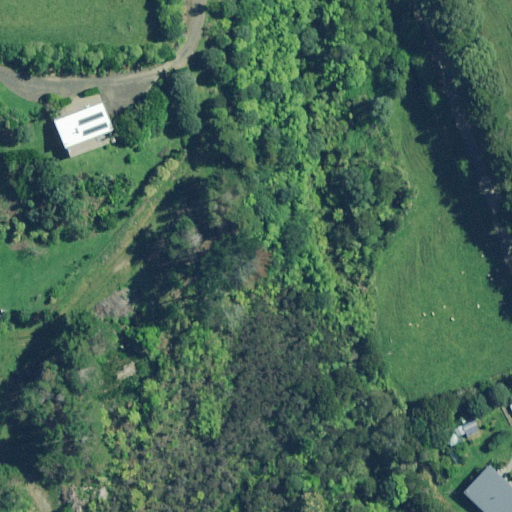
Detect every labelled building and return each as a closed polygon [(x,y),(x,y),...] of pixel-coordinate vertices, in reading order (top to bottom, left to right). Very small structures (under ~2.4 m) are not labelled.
[(54,122),(66,150),(114,129),(102,101),(54,122)] [(479,433),(474,421),(454,430),(457,437),(465,434),(467,438),(479,433)] [(511,438),(504,430),(487,446),(495,453),(511,438)] [(458,441),(450,434),(442,442),(450,449),(458,441)] [(511,511),(511,485),(491,465),(464,492),(484,511),(511,511)]
